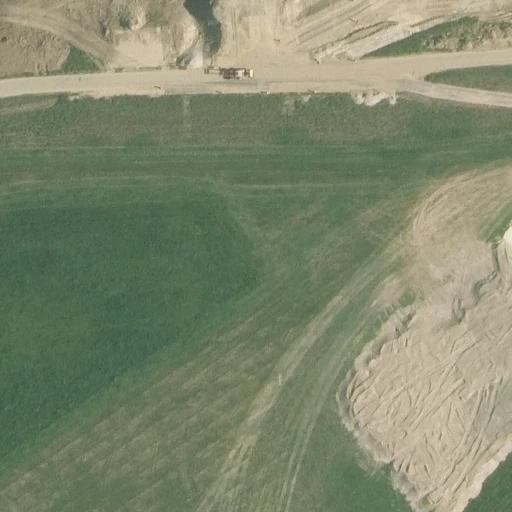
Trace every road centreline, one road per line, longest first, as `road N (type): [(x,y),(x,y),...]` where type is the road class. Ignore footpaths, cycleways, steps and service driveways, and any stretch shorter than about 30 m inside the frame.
road 1 (unclassified): [(0,90),(346,71)]
road 2 (track): [(511,104),(362,84),(346,71)]
road 3 (residential): [(491,0),(351,55),(346,71)]
road 4 (unclassified): [(346,71),(511,57)]
